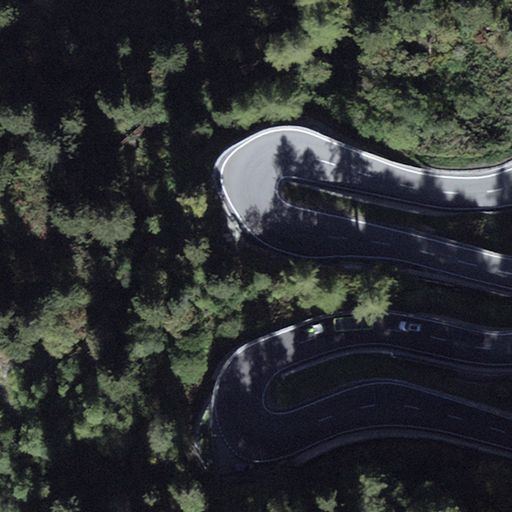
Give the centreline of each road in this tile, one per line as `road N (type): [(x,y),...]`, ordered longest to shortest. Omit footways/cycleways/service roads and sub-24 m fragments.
road 1 (primary): [(511,350),(385,330),(333,333),(266,357),(240,386),(239,402),(251,424),(278,432),(377,405),(511,434)]
road 2 (primary): [(511,186),(413,188),(291,153),(261,161),(251,180),(254,206),(269,222),(511,276)]
